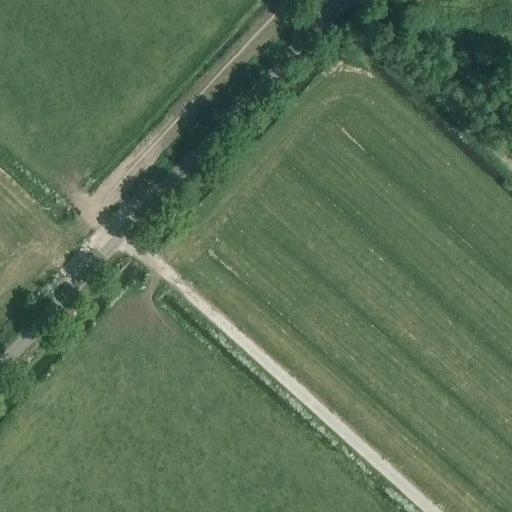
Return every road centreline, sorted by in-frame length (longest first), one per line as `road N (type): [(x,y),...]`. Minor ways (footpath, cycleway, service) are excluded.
road 1 (unclassified): [(0,375),(343,0)]
road 2 (track): [(429,511),(105,224)]
